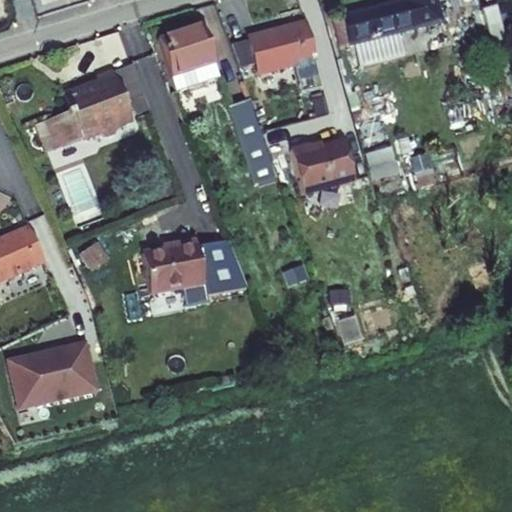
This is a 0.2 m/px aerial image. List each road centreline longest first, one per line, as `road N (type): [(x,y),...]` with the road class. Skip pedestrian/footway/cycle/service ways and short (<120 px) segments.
road 1 (unknown): [(0,138),(90,325)]
road 2 (residential): [(0,49),(166,0)]
